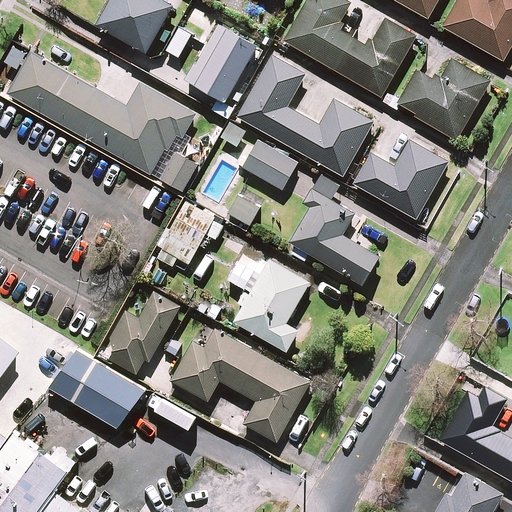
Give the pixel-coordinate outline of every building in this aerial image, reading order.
[(176,7),(163,0),(111,0),(114,1),(100,27),(150,55),(176,7)] [(221,14),(197,0),(188,0),(180,13),(210,32),(221,14)] [(353,4),(345,0),(309,0),(286,41),(384,97),(419,38),(388,20),(371,48),(339,29),(353,4)] [(396,0),(431,19),(441,0),(396,0)] [(511,50),(511,0),(490,0),(490,1),(487,0),(461,0),(446,28),(506,62),(511,50)] [(185,192),(200,165),(196,163),(177,153),(199,115),(144,84),(131,107),(33,52),(9,94),(185,192)] [(308,75),(274,56),(240,117),(346,176),(376,122),(336,100),(322,125),(290,107),(308,75)] [(493,82),(454,59),(440,83),(420,71),(400,104),(459,140),(493,82)] [(247,131),(232,123),(224,139),(240,147),(247,131)] [(451,163),(412,141),(397,167),(374,155),(357,185),(419,220),(451,163)] [(300,164),(261,142),(246,168),(285,190),(300,164)] [(293,242),(298,245),(293,254),(307,263),(312,254),(366,285),(382,258),(345,236),(356,217),(332,202),(341,187),(324,176),(311,198),(317,201),(293,242)] [(241,196),(231,213),(243,220),(239,227),(248,232),(263,209),(241,196)] [(202,247),(207,249),(213,239),(218,241),(228,225),(188,201),(155,255),(174,267),(180,257),(191,264),(202,247)] [(230,280),(247,289),(240,303),(246,307),(237,322),(290,352),(296,341),(304,346),(315,327),(303,321),(298,330),(289,324),(312,283),(272,261),(270,264),(246,251),(230,280)] [(128,313),(101,358),(110,363),(113,358),(139,374),(147,360),(152,363),(161,348),(163,349),(167,351),(177,357),(184,345),(175,339),(190,312),(155,291),(138,319),(128,313)] [(0,371),(25,338),(0,319),(0,371)] [(247,424),(279,442),(282,438),(296,446),(311,419),(297,411),(313,382),(207,322),(196,342),(174,381),(211,402),(222,381),(259,402),(247,424)] [(144,389),(80,350),(53,388),(120,428),(144,389)] [(13,429),(0,445),(0,511),(29,511),(59,473),(73,455),(22,416),(13,429)] [(0,418),(0,445),(13,429),(0,418)] [(511,423),(509,429),(501,425),(487,449),(511,462),(508,468),(511,470),(511,423)] [(110,511),(59,473),(29,511),(110,511)] [(449,494),(438,511),(495,511),(504,497),(466,475),(454,497),(449,494)]
